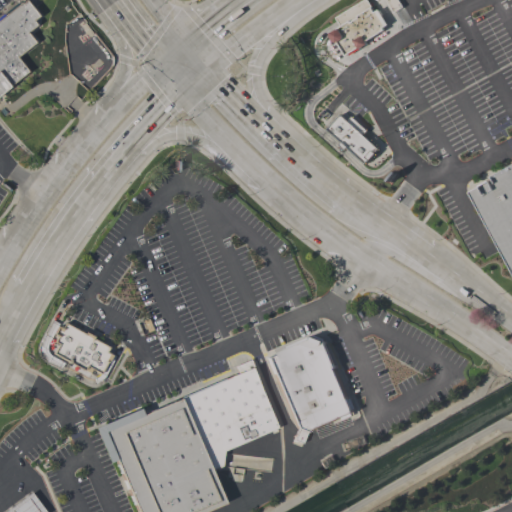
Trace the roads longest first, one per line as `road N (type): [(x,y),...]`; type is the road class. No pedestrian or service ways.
road 1 (primary): [(116,107),(0,262)]
road 2 (primary): [(25,293),(128,149)]
road 3 (primary): [(366,259),(511,358)]
